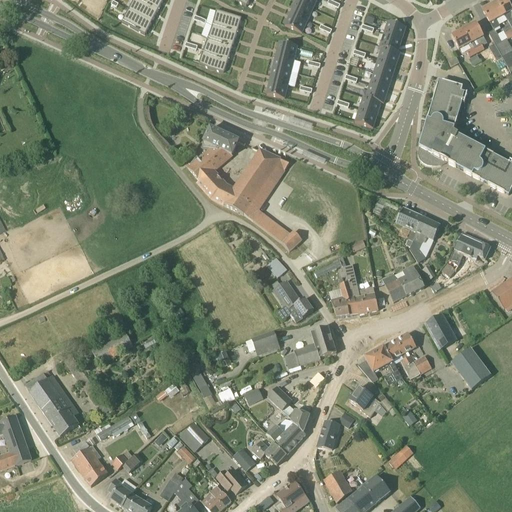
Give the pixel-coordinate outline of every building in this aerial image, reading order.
[(133,0),(128,10),(152,23),(158,11),(138,0),(133,0)] [(138,0),(158,11),(164,0),(138,0)] [(318,0),(297,0),(296,3),(313,11),(318,0)] [(505,17),(510,26),(511,28),(511,30),(511,12),(505,0),(498,0),(497,1),(498,3),(505,17)] [(313,11),(296,3),(290,15),(308,23),(313,11)] [(496,21),(505,17),(498,3),(483,11),(490,25),(490,24),(494,31),(489,34),(495,46),(496,47),(502,44),(498,37),(495,31),(500,28),(496,21)] [(152,23),(128,10),(121,23),(145,36),(152,23)] [(212,25),(237,33),(241,20),(216,11),(212,25)] [(308,23),(290,15),(285,27),(302,35),(308,23)] [(384,36),(402,42),(406,29),(388,23),(384,36)] [(477,55),(484,51),(482,48),(487,45),(476,24),(464,31),(477,55)] [(237,33),(212,25),(207,38),(233,47),(237,33)] [(511,30),(511,28),(510,26),(502,30),(504,34),(507,41),(508,40),(511,38),(511,30)] [(477,55),(464,31),(451,37),(459,51),(468,46),(471,51),(467,53),(470,59),(477,55)] [(380,48),(400,55),(400,54),(398,54),(402,42),(384,36),(380,48)] [(203,52),(228,60),(233,47),(207,38),(203,52)] [(276,56),(294,61),(297,48),(279,43),(276,56)] [(496,47),(495,46),(489,49),(496,62),(502,59),(496,47)] [(378,62),(396,68),(400,55),(380,48),(379,49),(382,50),(378,62)] [(228,60),(203,52),(198,65),(224,74),(228,60)] [(511,53),(502,59),(511,74),(511,73),(511,53)] [(294,61),(276,56),(272,69),(291,74),(294,61)] [(468,61),(473,68),(481,64),(477,56),(468,61)] [(449,64),(451,69),(459,65),(456,60),(449,64)] [(396,68),(378,62),(374,74),(392,80),(396,68)] [(291,74),(272,69),(269,82),(288,87),(291,74)] [(392,80),(374,74),(370,87),(388,93),(392,80)] [(288,87),(269,82),(266,96),(285,100),(288,87)] [(464,105),(467,95),(461,93),(463,89),(439,82),(419,150),(420,150),(419,154),(420,159),(422,163),(426,166),(431,166),(435,165),(439,162),(440,161),(448,165),(509,197),(511,190),(511,163),(510,162),(509,164),(458,137),(458,136),(453,134),(462,104),(464,105)] [(388,93),(370,87),(366,99),(363,98),(384,105),(388,93)] [(384,105),(363,98),(359,111),(377,117),(381,105),(383,106),(384,105)] [(377,117),(359,111),(355,124),(373,130),(377,117)] [(232,158),(239,143),(210,130),(203,145),(213,149),(209,152),(192,168),(189,165),(186,167),(199,183),(197,185),(211,201),(243,217),(244,216),(252,222),(280,180),(289,166),(260,153),(235,191),(226,187),(214,173),(231,158),(232,158)] [(396,225),(412,232),(414,233),(421,219),(403,210),(396,225)] [(421,219),(414,233),(417,235),(411,249),(419,253),(423,244),(425,245),(427,240),(433,243),(440,227),(421,219)] [(289,254),(302,242),(293,233),(281,245),(289,254)] [(475,263),(477,260),(478,258),(485,262),(490,250),(461,236),(449,263),(441,273),(450,280),(458,268),(463,257),(475,263)] [(353,255),(366,249),(363,242),(350,248),(353,255)] [(276,260),(266,269),(277,280),(287,271),(276,260)] [(332,265),(314,274),(317,279),(342,268),(340,262),(332,265)] [(348,284),(346,285),(347,285),(349,291),(353,299),(354,300),(359,316),(368,314),(370,314),(378,312),(373,290),(373,289),(359,292),(353,268),(353,267),(346,268),(343,269),(342,269),(347,280),(348,284)] [(424,290),(415,272),(413,267),(402,273),(404,277),(397,281),(394,276),(392,277),(382,282),(393,305),(424,290)] [(342,269),(338,271),(342,280),(346,278),(342,269)] [(511,280),(493,294),(507,314),(511,310),(511,280)] [(300,303),(286,283),(272,292),(283,309),(276,314),(282,322),(290,316),(296,325),(313,313),(305,300),(300,303)] [(347,285),(346,285),(340,287),(339,287),(341,291),(343,299),(331,302),(331,303),(337,320),(358,316),(359,316),(354,300),(353,299),(349,291),(347,285)] [(182,319),(182,318),(185,316),(181,309),(178,311),(167,317),(172,325),(182,319)] [(441,351),(452,345),(457,342),(441,317),(426,326),(440,352),(441,351)] [(336,355),(328,329),(311,334),(316,348),(285,358),(285,359),(289,372),(318,363),(317,361),(336,355)] [(252,340),(255,351),(277,343),(274,332),(252,340)] [(100,367),(133,348),(125,333),(91,352),(100,367)] [(408,359),(405,355),(416,349),(408,336),(397,342),(411,367),(414,365),(415,364),(411,357),(408,359)] [(385,349),(393,362),(402,358),(403,361),(400,363),(411,381),(421,375),(417,369),(414,365),(411,367),(397,342),(385,349)] [(163,350),(158,352),(164,362),(175,354),(169,345),(163,350)] [(365,360),(367,364),(359,369),(373,385),(378,382),(374,375),(388,367),(392,375),(390,376),(384,380),(389,388),(402,380),(394,367),(396,366),(394,362),(393,363),(393,362),(385,349),(383,350),(381,349),(377,350),(377,353),(365,360)] [(451,365),(472,392),(491,377),(471,350),(459,358),(451,365)] [(226,353),(217,357),(219,363),(228,359),(226,353)] [(421,375),(431,370),(425,358),(415,364),(414,365),(417,369),(421,375)] [(187,371),(204,401),(211,397),(198,374),(205,370),(201,363),(187,371)] [(60,438),(77,427),(67,411),(70,409),(47,373),(25,388),(29,393),(29,394),(60,438)] [(88,380),(80,385),(94,407),(102,402),(88,380)] [(179,393),(173,385),(164,393),(164,392),(156,398),(159,403),(167,396),(170,400),(179,393)] [(310,418),(295,412),(289,406),(292,403),(277,389),(268,399),(282,413),(283,412),(291,421),(291,422),(304,434),(310,418)] [(379,405),(378,404),(374,401),(374,400),(359,389),(349,403),(356,407),(350,416),(357,421),(362,414),(370,420),(379,406),(386,414),(393,409),(385,400),(379,405)] [(230,391),(219,396),(224,406),(234,401),(230,391)] [(249,407),(263,400),(258,391),(245,398),(249,407)] [(101,421),(107,417),(108,416),(107,414),(110,411),(106,406),(103,408),(102,406),(95,412),(101,421)] [(410,413),(402,419),(409,428),(417,422),(410,413)] [(349,417),(343,427),(349,430),(354,421),(349,417)] [(16,418),(0,423),(0,436),(2,436),(8,455),(0,457),(0,474),(8,471),(14,469),(31,463),(27,450),(16,418)] [(101,442),(132,424),(129,418),(111,428),(98,436),(101,442)] [(273,440),(278,445),(289,454),(306,436),(304,434),(291,422),(291,423),(287,421),(280,428),(278,426),(267,436),(272,441),(273,440)] [(332,452),(340,427),(325,423),(317,452),(332,452)] [(196,452),(208,440),(194,426),(182,438),(196,452)] [(144,427),(140,430),(145,437),(149,434),(144,427)] [(96,445),(91,439),(85,443),(84,442),(72,450),(77,457),(71,462),(91,489),(108,476),(97,462),(101,459),(93,448),(96,445)] [(271,452),(263,444),(254,453),(262,462),(266,458),(277,468),(289,454),(278,445),(271,452)] [(396,472),(405,463),(413,455),(406,448),(388,464),(396,472)] [(186,450),(179,456),(190,466),(196,459),(186,450)] [(118,473),(123,469),(133,459),(127,453),(112,466),(118,473)] [(245,454),(236,461),(246,473),(255,466),(245,454)] [(129,476),(143,463),(137,456),(133,459),(123,469),(129,476)] [(337,506),(353,494),(345,479),(350,476),(346,469),(324,482),(337,506)] [(247,487),(234,471),(228,476),(225,472),(216,480),(228,493),(231,491),(236,497),(247,487)] [(368,511),(390,494),(377,478),(336,511),(368,511)] [(110,501),(122,509),(130,496),(131,497),(136,489),(125,481),(122,485),(116,481),(108,492),(114,496),(110,501)] [(169,505),(175,495),(174,494),(179,487),(173,483),(172,483),(161,500),(169,505)] [(174,494),(175,495),(182,504),(186,509),(183,511),(194,511),(193,509),(199,504),(182,484),(181,483),(179,487),(174,494)] [(278,511),(287,511),(305,498),(295,484),(277,498),(281,504),(275,508),(278,511)] [(208,511),(221,511),(231,504),(221,492),(217,488),(210,494),(214,499),(204,507),(208,511)] [(126,511),(150,511),(152,510),(132,498),(131,497),(130,496),(122,509),(126,511)] [(262,511),(271,502),(267,497),(258,506),(262,511)] [(409,500),(395,511),(416,511),(419,511),(409,500)] [(434,502),(427,508),(430,511),(434,511),(439,508),(434,502)]
